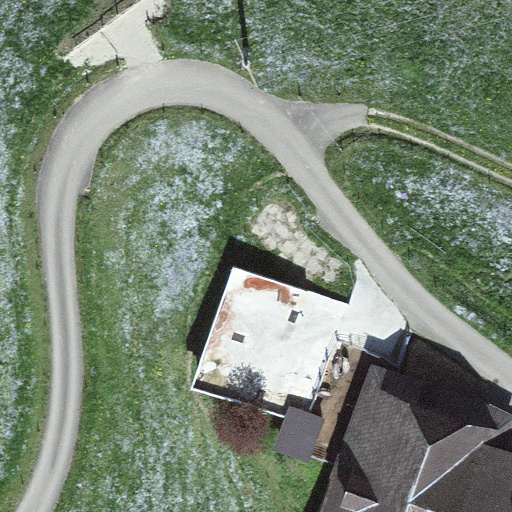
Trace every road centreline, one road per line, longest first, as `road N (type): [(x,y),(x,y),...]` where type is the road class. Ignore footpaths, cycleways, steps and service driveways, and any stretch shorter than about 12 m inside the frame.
road 1 (track): [(32,511),(51,465),(66,384),(56,233),(63,169),(93,116),(149,84),(211,86),(262,118),(372,255),(511,381)]
road 2 (track): [(262,118),(386,120),(511,176)]
